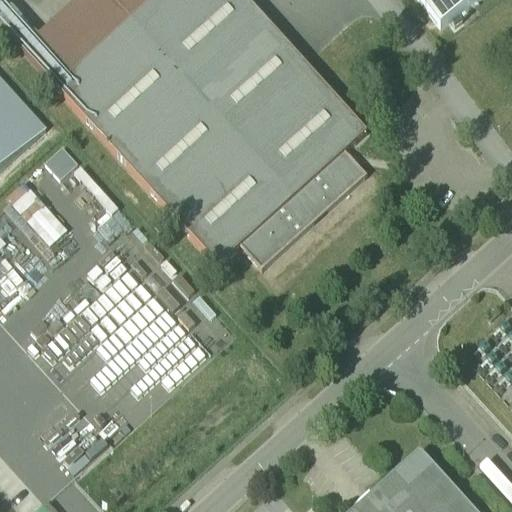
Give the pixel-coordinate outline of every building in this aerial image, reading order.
[(241,0),(158,0),(56,93),(218,272),(239,253),(345,157),(366,137),(241,0)] [(483,0),(415,0),(440,33),(483,0)] [(0,175),(44,134),(0,86),(0,175)] [(42,167),(57,183),(74,167),(59,151),(42,167)] [(345,157),(239,253),(261,276),(366,181),(345,157)] [(471,511),(420,455),(356,511),(471,511)]
